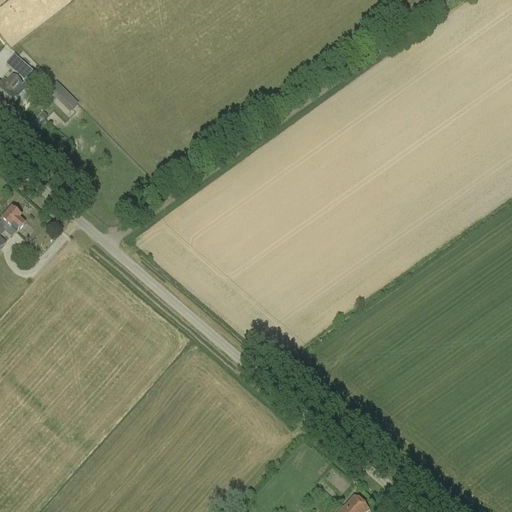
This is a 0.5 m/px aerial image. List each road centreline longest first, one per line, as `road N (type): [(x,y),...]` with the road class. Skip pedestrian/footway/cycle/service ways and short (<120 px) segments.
road 1 (unclassified): [(417,511),(0,152)]
road 2 (unknown): [(104,242),(329,80),(421,0)]
